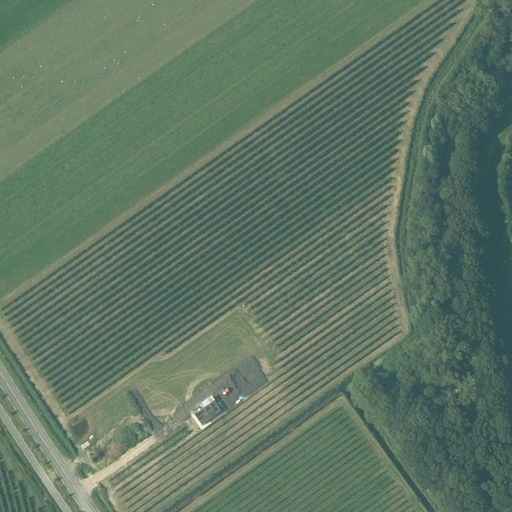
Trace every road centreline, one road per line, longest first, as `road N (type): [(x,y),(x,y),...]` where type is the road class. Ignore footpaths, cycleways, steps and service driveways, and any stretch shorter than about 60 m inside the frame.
road 1 (track): [(439,511),(350,385),(418,334),(405,261),(411,167),(434,88),(484,0)]
road 2 (track): [(511,384),(478,172),(511,90)]
road 3 (secondary): [(86,511),(0,376)]
